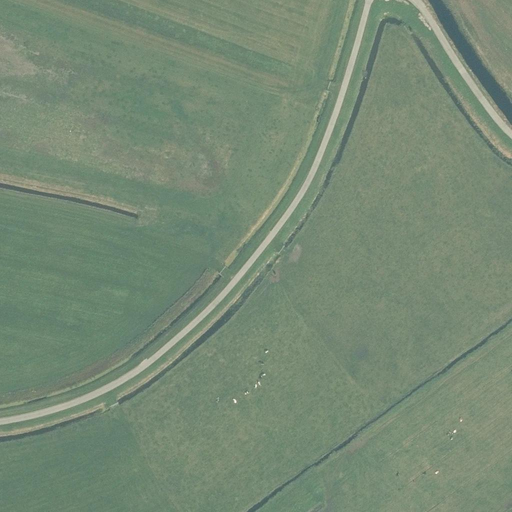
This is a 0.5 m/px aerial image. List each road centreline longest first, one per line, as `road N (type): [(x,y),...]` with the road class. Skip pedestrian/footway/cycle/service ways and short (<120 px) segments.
road 1 (unclassified): [(0,421),(120,382),(226,289),(303,188),(367,0)]
road 2 (unclassified): [(511,137),(414,0)]
